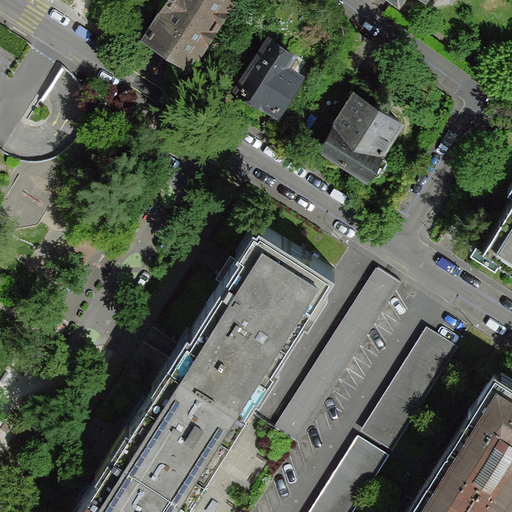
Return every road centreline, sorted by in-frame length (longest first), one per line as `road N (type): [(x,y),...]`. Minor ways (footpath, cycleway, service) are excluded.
road 1 (residential): [(348,0),(474,90),(478,116),(396,245)]
road 2 (residential): [(217,131),(62,378)]
road 3 (residential): [(11,0),(217,131)]
road 4 (residential): [(217,131),(396,245)]
road 5 (residential): [(396,245),(511,318)]
